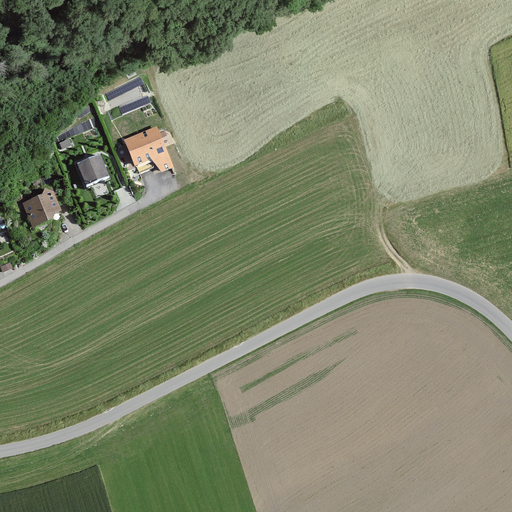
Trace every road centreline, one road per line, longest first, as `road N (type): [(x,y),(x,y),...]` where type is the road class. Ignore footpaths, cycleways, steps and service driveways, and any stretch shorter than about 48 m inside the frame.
road 1 (tertiary): [(0,450),(119,411),(380,284),(436,283),(480,303),(511,331)]
road 2 (residential): [(0,281),(159,191)]
